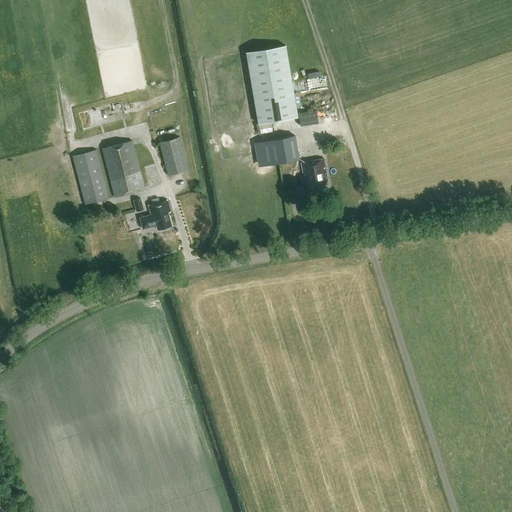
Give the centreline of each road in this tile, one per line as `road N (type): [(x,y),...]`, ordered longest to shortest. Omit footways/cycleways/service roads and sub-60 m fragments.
road 1 (tertiary): [(0,358),(56,319),(132,284),(511,213)]
road 2 (track): [(302,0),(342,121)]
